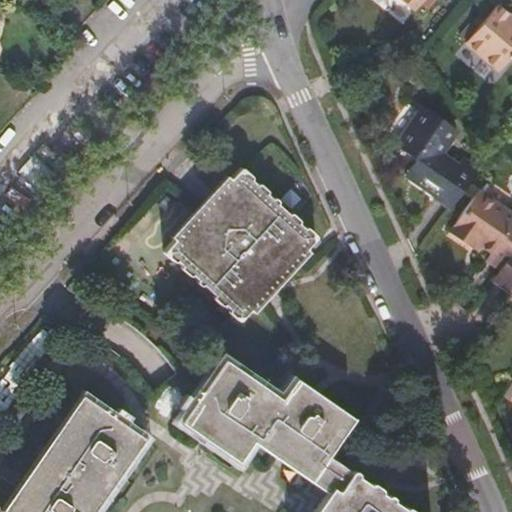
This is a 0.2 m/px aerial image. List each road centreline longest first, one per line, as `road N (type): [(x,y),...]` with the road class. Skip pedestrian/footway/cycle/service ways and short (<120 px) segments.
road 1 (unclassified): [(498,511),(283,59)]
road 2 (residential): [(283,59),(215,83),(27,287)]
road 3 (residential): [(27,287),(126,337),(164,381)]
